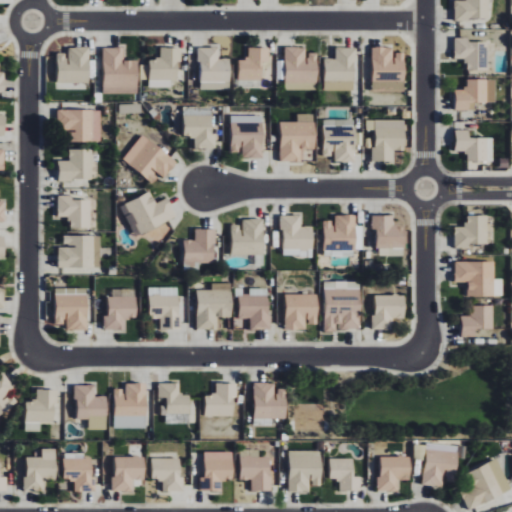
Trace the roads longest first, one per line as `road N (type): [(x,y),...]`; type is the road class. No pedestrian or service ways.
road 1 (residential): [(29,352),(64,359),(424,353)]
road 2 (residential): [(31,21),(423,21)]
road 3 (residential): [(424,353),(423,0)]
road 4 (residential): [(35,0),(29,352)]
road 5 (residential): [(511,187),(203,187)]
